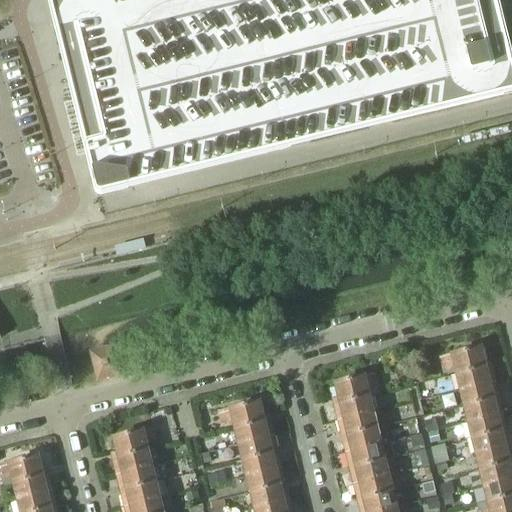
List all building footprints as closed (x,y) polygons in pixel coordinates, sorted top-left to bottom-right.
[(49,0),(72,90),(88,158),(97,192),(97,193),(98,194),(99,194),(99,195),(100,195),(101,195),(127,188),(128,188),(129,187),(129,186),(130,185),(130,184),(129,184),(127,172),(282,134),(286,149),(370,128),(372,128),(511,93),(511,66),(511,67),(498,15),(502,14),(501,11),(497,12),(494,0),(49,0)] [(480,349),(440,359),(443,370),(454,368),(456,376),(484,369),(480,349)] [(111,351),(92,356),(98,380),(117,375),(111,351)] [(490,368),(484,369),(456,376),(460,393),(494,385),(490,368)] [(368,397),(366,389),(377,387),(374,375),(335,385),(339,405),(368,397)] [(494,385),(460,393),(464,409),(498,401),(494,385)] [(372,414),(368,397),(339,405),(334,406),(338,422),(372,414)] [(498,401),(464,409),(468,425),(502,417),(498,401)] [(258,404),(219,413),(221,425),(232,422),(235,431),(263,423),(258,404)] [(372,414),(338,422),(342,439),(376,431),(372,414)] [(502,417),(468,425),(472,442),(506,433),(502,417)] [(434,421),(424,423),(427,433),(436,431),(434,421)] [(263,423),(235,431),(238,446),(272,438),(268,422),(263,423)] [(153,429),(113,439),(118,459),(146,452),(144,444),(155,441),(153,429)] [(376,431),(342,439),(346,455),(380,446),(376,431)] [(437,432),(427,435),(429,444),(439,442),(437,432)] [(506,433),(472,442),(476,457),(510,449),(506,433)] [(420,437),(410,439),(413,449),(423,446),(421,436),(420,437)] [(272,438),(238,446),(243,463),(276,455),(272,438)] [(206,444),(197,446),(199,454),(208,452),(206,444)] [(380,446),(346,455),(350,472),(384,463),(380,446)] [(433,450),(433,451),(435,460),(444,458),(441,448),(433,450)] [(511,458),(510,449),(476,457),(480,473),(511,464),(511,458)] [(146,452),(118,459),(113,460),(117,476),(151,468),(146,452)] [(424,452),(418,454),(420,462),(427,460),(424,452)] [(208,455),(202,456),(204,464),(210,462),(208,455)] [(276,455),(243,463),(246,479),(280,470),(276,455)] [(42,478),(37,458),(0,466),(0,479),(2,487),(13,485),(42,478)] [(384,463),(350,472),(354,487),(388,479),(384,463)] [(445,463),(436,465),(436,467),(438,472),(446,470),(445,465),(445,463)] [(511,464),(480,473),(483,488),(511,480),(511,464)] [(151,468),(117,476),(121,493),(155,485),(151,468)] [(428,469),(418,471),(419,478),(429,476),(428,469)] [(280,470),(246,479),(250,495),(284,487),(280,470)] [(214,475),(205,477),(208,486),(217,484),(214,475)] [(47,477),(42,478),(13,485),(17,501),(51,492),(47,477)] [(388,479),(354,487),(358,502),(391,494),(388,479)] [(511,480),(483,488),(487,504),(511,497),(511,480)] [(432,483),(422,486),(424,495),(435,493),(432,483)] [(155,485),(121,493),(125,508),(158,500),(155,485)] [(442,486),(444,496),(452,495),(450,485),(442,486)] [(284,487),(250,495),(254,511),(288,503),(284,487)] [(51,492),(17,501),(19,511),(41,511),(55,509),(51,492)] [(197,492),(186,495),(188,505),(199,502),(197,492)] [(391,494),(358,502),(360,511),(384,511),(395,509),(391,494)] [(451,496),(442,498),(444,506),(453,504),(451,496)] [(511,511),(511,497),(487,504),(477,506),(477,511),(511,511)] [(436,499),(426,502),(428,511),(438,509),(439,509),(436,499)] [(161,511),(158,500),(125,508),(125,511),(161,511)] [(290,511),(288,503),(254,511),(290,511)]
